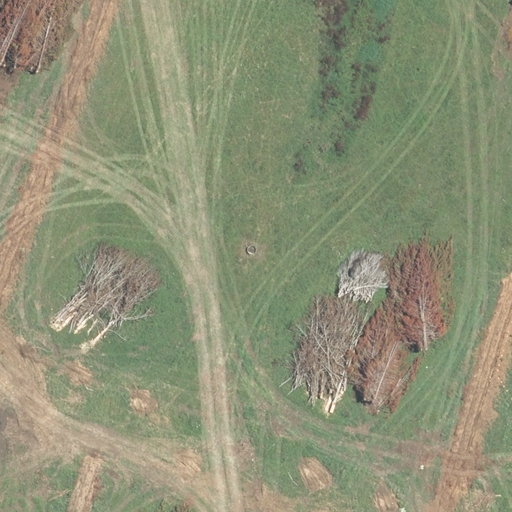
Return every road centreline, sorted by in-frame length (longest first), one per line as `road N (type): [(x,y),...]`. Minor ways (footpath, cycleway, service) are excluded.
road 1 (residential): [(0,381),(424,511)]
road 2 (unknown): [(140,0),(39,393)]
road 3 (residential): [(307,0),(511,140)]
